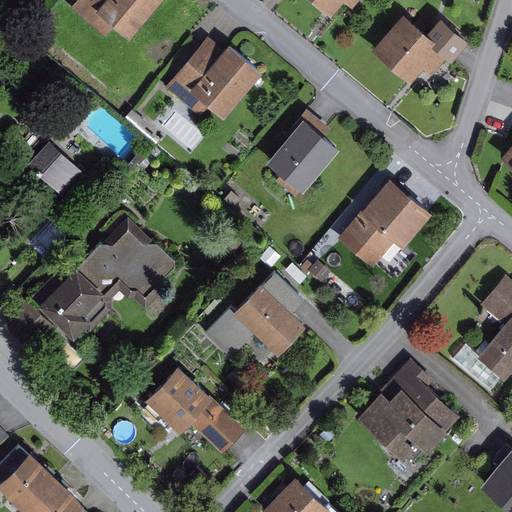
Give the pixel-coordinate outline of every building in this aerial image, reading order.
[(80,0),(74,7),(110,37),(119,27),(132,38),(163,0),(80,0)] [(362,0),(314,0),(333,16),(346,1),(355,9),(362,0)] [(426,32),(405,14),(375,48),(422,89),(466,39),(440,16),(426,32)] [(226,44),(212,32),(168,84),(204,114),(213,104),(226,115),(265,68),(231,39),(226,44)] [(341,143),(305,113),(268,157),(304,187),(341,143)] [(511,135),(498,152),(511,164),(511,135)] [(89,170),(52,139),(32,163),(68,195),(89,170)] [(393,172),(340,235),(376,264),(397,238),(404,244),(435,206),(393,172)] [(177,257),(159,239),(145,240),(129,225),(115,240),(102,239),(77,263),(69,256),(32,295),(39,302),(74,335),(88,322),(94,328),(116,306),(116,296),(123,288),(131,296),(138,296),(149,306),(159,295),(166,289),(159,282),(174,267),(177,264),(177,257)] [(277,267),(264,280),(294,308),(307,295),(277,267)] [(511,368),(511,274),(510,273),(485,301),(507,320),(480,351),(507,374),(511,368)] [(264,280),(263,279),(235,308),(258,329),(280,351),(308,322),(294,308),(264,280)] [(35,349),(57,326),(30,300),(8,323),(35,349)] [(258,329),(235,308),(232,305),(209,330),(235,354),(258,329)] [(453,402),(401,354),(379,378),(400,396),(372,426),(405,455),(453,402)] [(248,424),(179,360),(146,396),(181,428),(191,417),(225,449),(248,424)] [(511,510),(511,445),(480,483),(511,510)] [(72,511),(85,500),(31,448),(0,479),(0,483),(29,511),(72,511)] [(344,511),(300,471),(266,508),(269,511),(344,511)]
